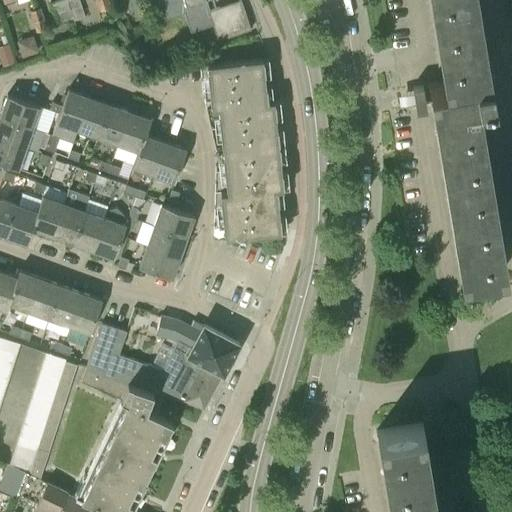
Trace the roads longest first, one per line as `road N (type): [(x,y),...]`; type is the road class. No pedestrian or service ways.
road 1 (tertiary): [(285,0),(310,79),(320,169),(312,263),(291,345)]
road 2 (residential): [(201,253),(206,145),(192,107),(78,66),(0,80)]
road 3 (residential): [(325,387),(350,236),(345,69)]
road 4 (residential): [(190,511),(266,335),(180,304)]
road 5 (residential): [(453,320),(421,121)]
road 6 (residential): [(0,242),(180,304)]
road 7 (tertiary): [(250,511),(291,345)]
road 8 (residential): [(463,382),(486,501),(501,511)]
road 9 (residential): [(345,69),(420,57),(413,0)]
road 10 (residential): [(301,511),(325,387)]
road 11 (residential): [(431,388),(452,511)]
